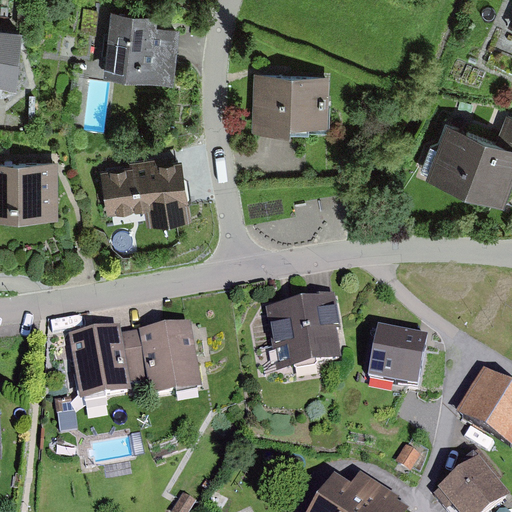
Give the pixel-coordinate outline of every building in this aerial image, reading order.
[(110,74),(170,80),(175,34),(154,32),(155,22),(115,18),(110,74)] [(0,35),(0,85),(13,87),(18,37),(0,35)] [(250,87),(252,142),(322,140),(321,85),(250,87)] [(427,190),(503,226),(511,207),(511,170),(451,141),(427,190)] [(54,166),(0,165),(0,215),(54,216),(54,166)] [(104,177),(110,212),(155,205),(158,225),(188,220),(180,165),(104,177)] [(353,363),(342,301),(274,314),(285,375),(353,363)] [(198,327),(148,337),(161,401),(211,391),(198,327)] [(460,355),(418,327),(392,365),(434,394),(460,355)] [(141,394),(129,333),(81,342),(93,404),(141,394)] [(511,389),(492,378),(467,420),(511,447),(511,389)] [(6,410),(0,410),(0,463),(9,463),(6,410)] [(504,511),(511,506),(511,495),(488,465),(448,496),(460,511),(504,511)] [(402,511),(369,489),(362,498),(347,487),(329,511),(402,511)]
